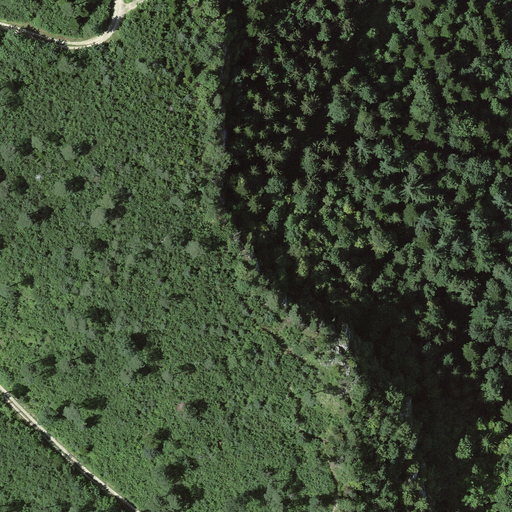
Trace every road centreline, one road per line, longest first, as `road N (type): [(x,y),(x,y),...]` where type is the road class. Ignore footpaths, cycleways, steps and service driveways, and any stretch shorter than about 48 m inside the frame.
road 1 (track): [(511,202),(452,338),(446,383)]
road 2 (track): [(290,175),(368,0)]
road 3 (track): [(131,511),(0,391)]
road 4 (track): [(0,22),(77,43),(104,34),(120,7)]
